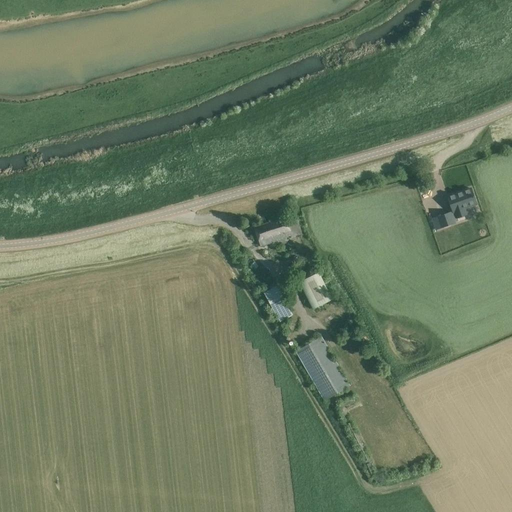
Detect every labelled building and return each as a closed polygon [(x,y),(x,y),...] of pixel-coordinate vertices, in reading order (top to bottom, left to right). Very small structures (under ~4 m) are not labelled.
[(476,204),(471,189),(447,197),(453,212),(437,217),(441,228),(443,227),(447,236),(460,232),(456,222),(459,222),(457,218),(466,215),(464,209),(476,204)] [(414,194),(402,197),(406,209),(418,205),(414,194)] [(301,234),(296,215),(254,227),(260,247),(301,234)] [(319,272),(299,282),(313,309),(332,299),(319,272)] [(276,286),(261,294),(280,326),(294,318),(276,286)] [(324,400),(350,385),(321,337),(296,352),(324,400)]
